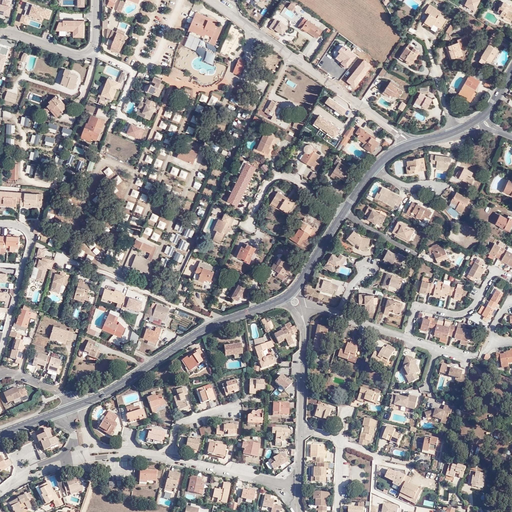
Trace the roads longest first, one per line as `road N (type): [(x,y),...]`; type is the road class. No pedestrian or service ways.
road 1 (tertiary): [(0,435),(102,395),(200,331),(284,297)]
road 2 (unclassified): [(414,142),(213,0)]
road 3 (tertiary): [(294,289),(369,175),(414,142)]
road 4 (residential): [(304,340),(300,511)]
road 5 (residential): [(96,0),(88,55),(0,31)]
